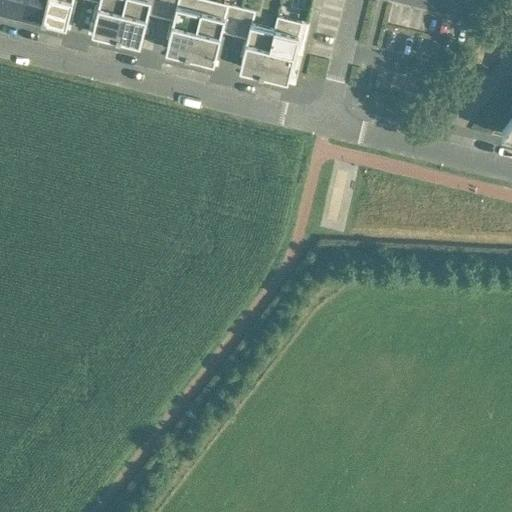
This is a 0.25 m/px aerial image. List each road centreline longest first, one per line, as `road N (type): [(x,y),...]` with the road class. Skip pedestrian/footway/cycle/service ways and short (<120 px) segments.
road 1 (residential): [(326,123),(0,41)]
road 2 (residential): [(511,169),(326,123)]
road 3 (residential): [(326,123),(356,0)]
